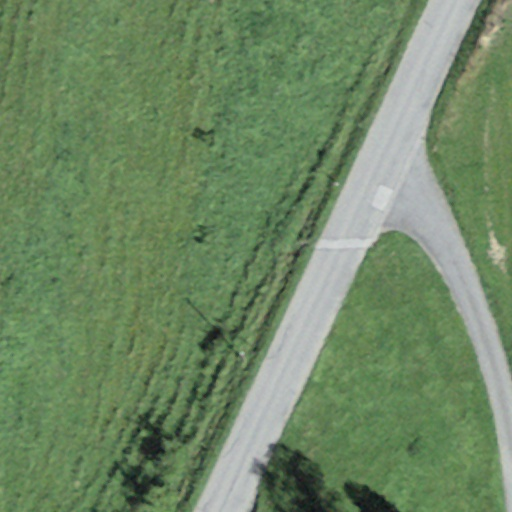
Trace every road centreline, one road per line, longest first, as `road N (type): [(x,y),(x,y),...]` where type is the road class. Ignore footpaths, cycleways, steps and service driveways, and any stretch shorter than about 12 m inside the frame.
road 1 (tertiary): [(219,511),(383,161)]
road 2 (unclassified): [(383,161),(464,275),(503,401),(511,465)]
road 3 (tertiary): [(383,161),(458,0)]
